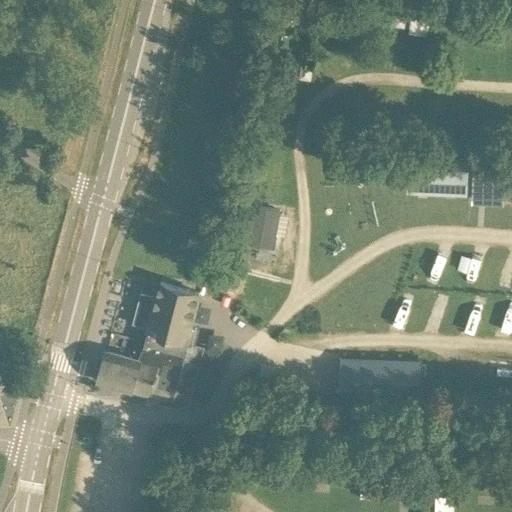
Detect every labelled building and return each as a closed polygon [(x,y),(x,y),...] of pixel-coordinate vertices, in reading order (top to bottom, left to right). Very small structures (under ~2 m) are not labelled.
[(430,33),(430,9),(411,9),(411,33),(430,33)] [(402,123),(403,99),(368,98),(366,121),(402,123)] [(452,126),(453,111),(428,109),(428,125),(452,126)] [(388,168),(388,159),(378,159),(377,167),(388,168)] [(486,218),(487,167),(476,167),(475,218),(486,218)] [(465,195),(467,172),(409,170),(407,192),(465,195)] [(275,248),(281,210),(252,205),(246,244),(275,248)] [(433,250),(426,266),(441,273),(449,258),(433,250)] [(237,295),(246,266),(240,264),(238,271),(217,265),(210,288),(237,295)] [(261,310),(269,283),(246,277),(238,304),(261,310)] [(174,399),(192,334),(189,333),(199,293),(161,283),(142,354),(140,354),(139,362),(106,353),(99,381),(149,395),(150,393),(174,399)] [(422,392),(422,357),(342,355),(341,390),(422,392)]
